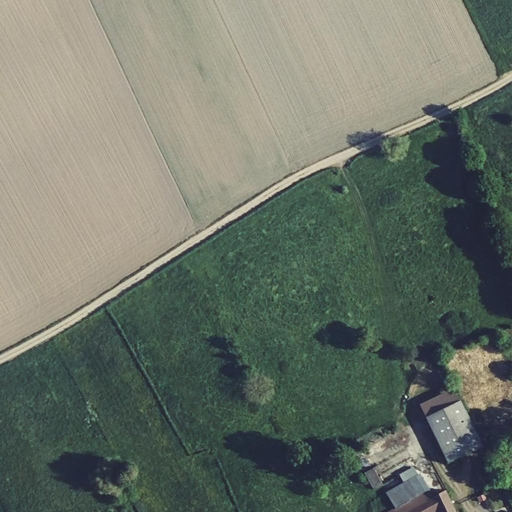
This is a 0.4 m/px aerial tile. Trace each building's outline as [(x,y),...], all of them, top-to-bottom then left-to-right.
[(447,462),(481,445),(458,398),(453,389),(420,406),(447,462)] [(511,448),(497,457),(510,475),(511,473),(511,448)] [(398,475),(403,482),(417,474),(412,467),(398,475)] [(373,490),(382,485),(373,468),(364,473),(373,490)] [(429,489),(419,473),(385,492),(394,508),(429,489)] [(387,511),(434,511),(436,511),(455,511),(445,490),(433,496),(429,489),(394,508),(387,511)] [(477,498),(479,503),(486,499),(484,494),(477,498)]
